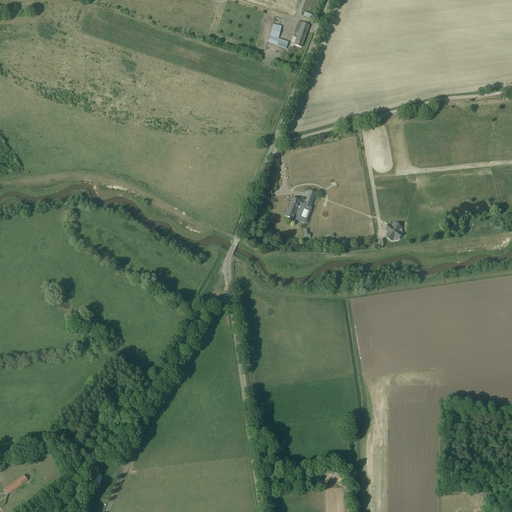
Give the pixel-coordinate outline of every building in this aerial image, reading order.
[(301,48),(309,25),(298,22),(293,37),(297,38),(294,45),(301,48)] [(288,42),(278,39),(282,26),(273,24),(270,36),(268,42),(286,49),(288,42)] [(284,216),(293,219),(306,224),(312,208),(310,207),(316,193),(309,191),(304,204),(300,202),(300,201),(293,198),(291,202),(287,211),(286,211),(284,216)] [(387,231),(386,233),(386,237),(391,240),(392,241),(398,240),(398,239),(399,238),(395,235),(397,232),(401,235),(401,234),(402,234),(402,233),(401,228),(400,227),(396,224),(395,224),(396,224),(392,224),(391,226),(390,227),(387,231)] [(312,470),(313,483),(321,483),(320,469),(312,470)] [(8,494),(28,480),(24,475),(4,489),(8,494)]
